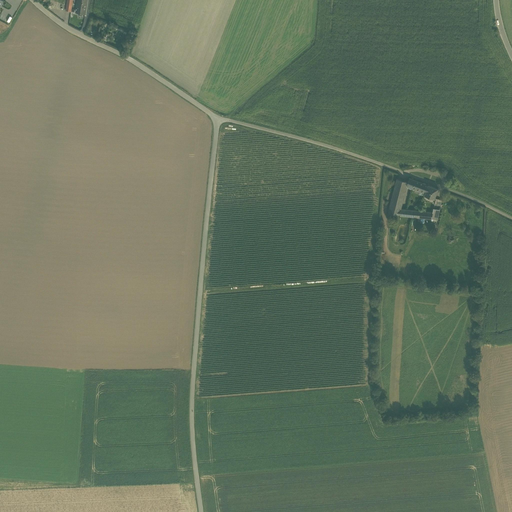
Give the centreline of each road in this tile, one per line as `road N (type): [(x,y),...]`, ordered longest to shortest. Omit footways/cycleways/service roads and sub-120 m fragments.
road 1 (unclassified): [(201,511),(191,399),(217,117)]
road 2 (unclassified): [(511,218),(327,145),(217,117)]
road 3 (unclassified): [(217,117),(32,0)]
